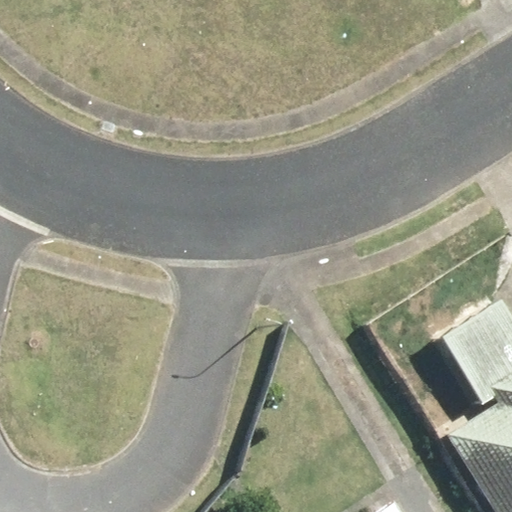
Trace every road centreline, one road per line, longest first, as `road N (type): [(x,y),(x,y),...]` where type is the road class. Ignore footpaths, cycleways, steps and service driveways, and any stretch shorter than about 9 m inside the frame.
road 1 (residential): [(240,217),(181,449),(111,508),(31,507),(0,488)]
road 2 (residential): [(511,112),(418,171),(334,205),(240,217)]
road 3 (residential): [(240,217),(151,201),(0,147)]
